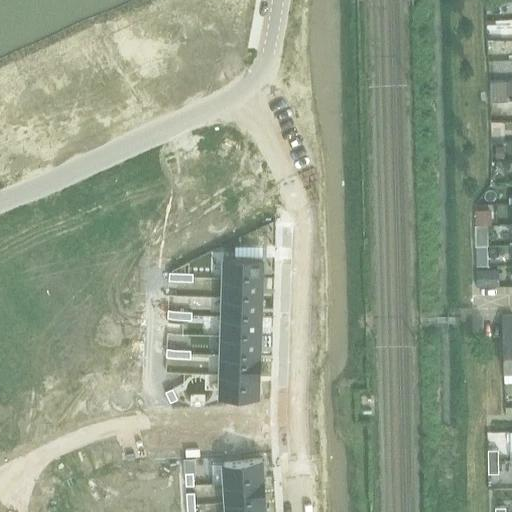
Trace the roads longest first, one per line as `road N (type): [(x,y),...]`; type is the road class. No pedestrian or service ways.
road 1 (residential): [(240,93),(293,207),(297,409)]
road 2 (residential): [(297,409),(111,423),(56,445),(0,482)]
road 3 (residential): [(0,205),(240,93)]
